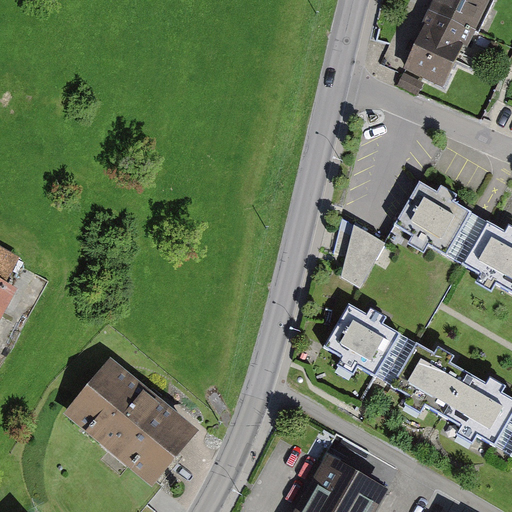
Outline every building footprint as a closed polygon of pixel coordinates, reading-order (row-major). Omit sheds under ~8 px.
[(494,0),(435,0),(426,22),(475,44),(494,0)] [(463,63),(472,46),(427,26),(401,84),(441,102),(460,62),(463,63)] [(448,254),(469,215),(452,206),(457,196),(440,186),(436,192),(422,184),(398,227),(448,254)] [(386,248),(342,222),(334,256),(346,260),(341,280),(360,291),(386,248)] [(511,226),(510,225),(506,232),(490,223),(465,265),(483,275),(477,284),(492,292),(498,283),(511,291),(511,226)] [(0,336),(24,298),(11,291),(26,267),(0,251),(0,336)] [(376,374),(399,335),(383,326),(388,318),(373,310),(369,316),(350,305),(325,347),(344,358),(339,366),(354,375),(360,365),(376,374)] [(495,447),(511,418),(511,398),(504,394),(508,387),(490,376),(485,385),(449,364),(453,358),(437,348),(433,354),(417,345),(392,386),(411,397),(406,405),(420,413),(425,405),(462,427),(458,436),(472,445),(477,436),(495,447)] [(58,429),(147,501),(193,445),(104,372),(58,429)] [(380,511),(390,495),(328,459),(296,511),(380,511)]
